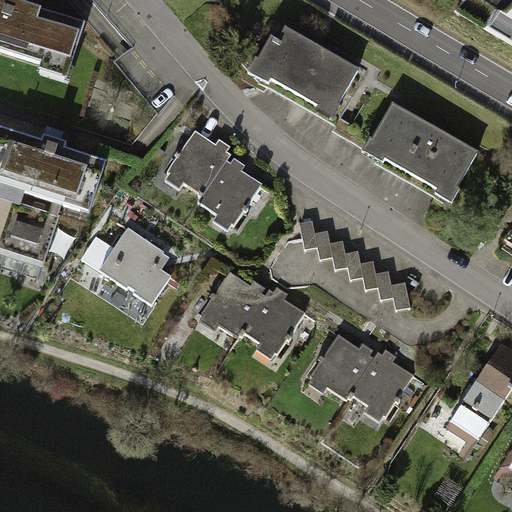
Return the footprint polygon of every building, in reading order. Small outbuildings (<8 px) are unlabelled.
[(18,0),(0,0),(0,59),(43,73),(40,82),(68,91),(87,28),(32,12),(17,7),(18,0)] [(511,8),(507,14),(501,11),(490,29),(511,41),(511,8)] [(361,75),(280,29),(252,78),(334,123),(361,75)] [(478,154),(392,108),(365,158),(451,204),(478,154)] [(108,164),(0,130),(0,187),(92,216),(108,164)] [(212,149),(195,138),(163,186),(233,231),(264,184),(236,165),(212,149)] [(58,218),(0,199),(0,268),(38,280),(58,218)] [(313,219),(299,222),(304,250),(318,247),(321,259),(333,257),(336,270),(348,268),(351,280),(364,277),(367,290),(379,287),(381,300),(394,297),(397,311),(411,308),(406,283),(392,285),(389,271),(376,274),(374,261),(361,264),(359,251),(346,253),(343,241),(331,243),(329,231),(316,234),(313,219)] [(511,229),(498,251),(511,259),(511,229)] [(166,260),(126,232),(96,275),(151,313),(173,283),(158,272),(166,260)] [(249,283),(233,272),(203,318),(272,363),(302,317),(283,305),(249,283)] [(355,346),(338,335),(308,383),(380,429),(410,382),(392,370),(355,346)] [(511,394),(511,355),(501,347),(443,428),(472,449),(511,394)]
